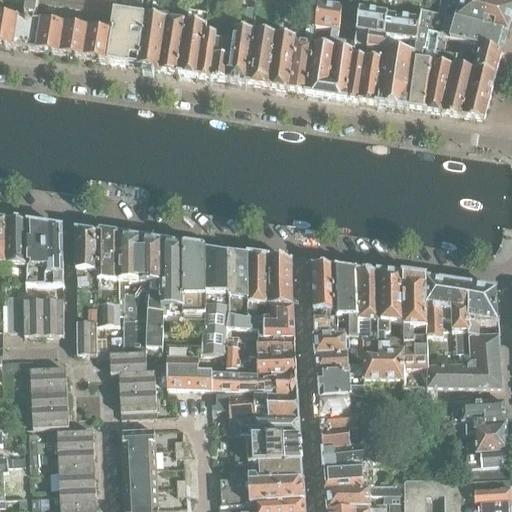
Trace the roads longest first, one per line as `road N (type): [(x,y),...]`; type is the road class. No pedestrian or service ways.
road 1 (residential): [(511,148),(0,69)]
road 2 (residential): [(299,258),(0,205)]
road 3 (residential): [(318,511),(299,258)]
road 4 (residential): [(511,285),(299,258)]
